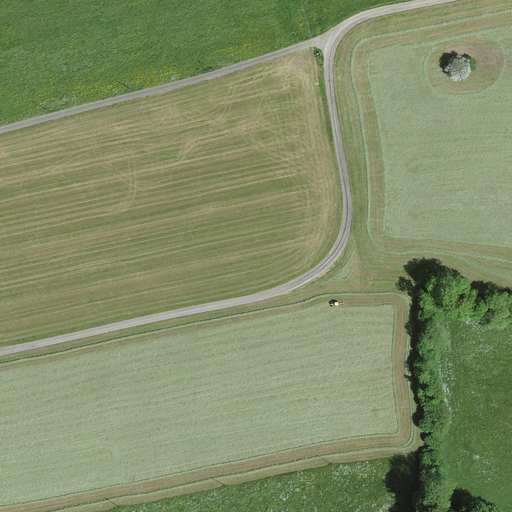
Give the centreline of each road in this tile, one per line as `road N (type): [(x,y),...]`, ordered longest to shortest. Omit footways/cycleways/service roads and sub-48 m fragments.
road 1 (residential): [(435,0),(358,17),(328,48),(348,232),(319,271),(270,295),(0,352)]
road 2 (track): [(0,130),(336,34)]
